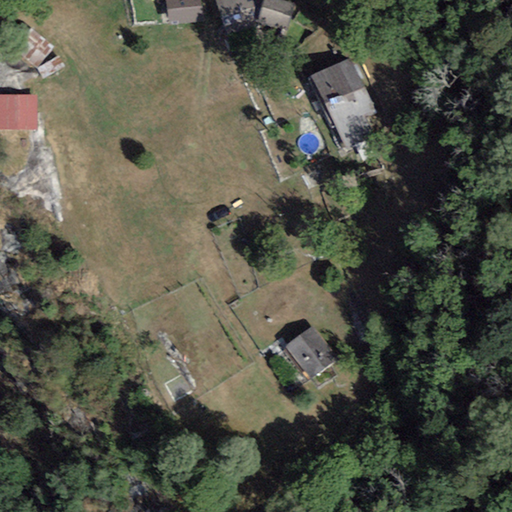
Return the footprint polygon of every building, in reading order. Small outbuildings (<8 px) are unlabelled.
[(196,0),(169,0),(173,22),(200,17),(196,0)] [(257,0),(222,0),(215,2),(224,31),(261,20),(282,27),(281,5),(257,0)] [(370,107),(347,60),(307,79),(330,126),(335,123),(347,145),(370,134),(359,112),(370,107)] [(32,96),(0,96),(0,128),(32,128),(32,96)] [(334,359),(309,327),(285,346),(310,378),(334,359)]
